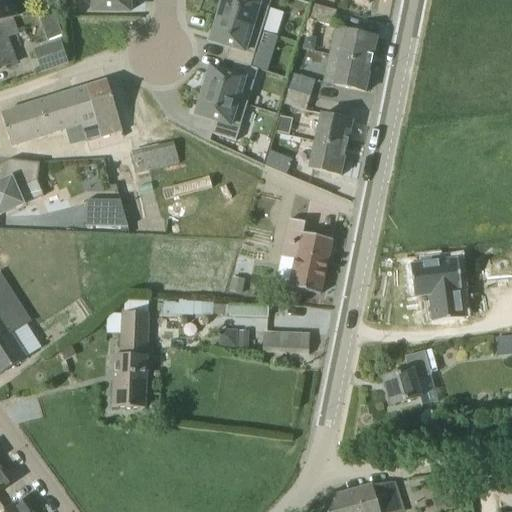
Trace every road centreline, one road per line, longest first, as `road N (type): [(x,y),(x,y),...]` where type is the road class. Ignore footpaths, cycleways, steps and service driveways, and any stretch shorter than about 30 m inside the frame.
road 1 (residential): [(320,466),(415,0)]
road 2 (residential): [(320,466),(349,470),(470,446)]
